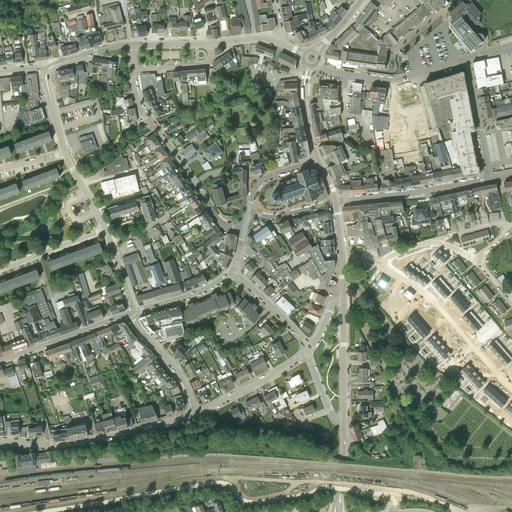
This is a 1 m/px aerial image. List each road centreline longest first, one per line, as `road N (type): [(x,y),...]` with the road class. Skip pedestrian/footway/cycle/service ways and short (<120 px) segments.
road 1 (residential): [(243,229),(214,215),(141,110),(136,69)]
road 2 (residential): [(511,387),(435,303),(382,265)]
road 3 (residential): [(335,202),(491,179)]
road 4 (residential): [(467,58),(398,80),(317,63)]
road 5 (residential): [(51,446),(195,412)]
road 6 (tertiary): [(0,361),(129,313)]
road 7 (residential): [(195,412),(307,350)]
road 8 (residential): [(491,179),(467,58)]
road 9 (residential): [(195,412),(177,371),(129,313)]
road 10 (tertiary): [(344,420),(343,300)]
